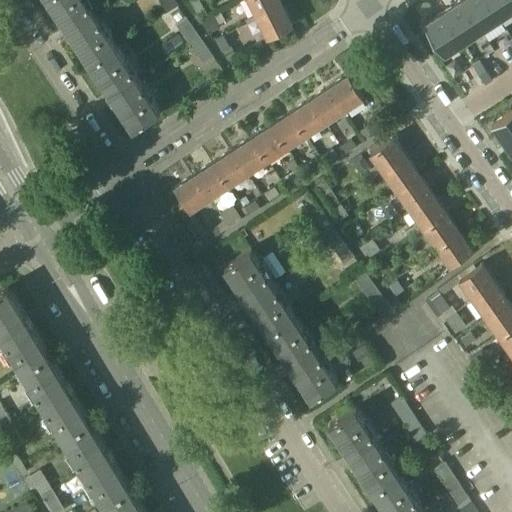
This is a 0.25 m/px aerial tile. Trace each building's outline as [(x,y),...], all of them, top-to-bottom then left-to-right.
[(116,43),(94,11),(87,0),(48,0),(89,61),(116,43)] [(159,0),(167,11),(177,4),(174,0),(159,0)] [(205,9),(199,0),(190,0),(197,13),(205,9)] [(282,2),(280,0),(248,0),(256,15),(282,2)] [(461,0),(457,0),(442,10),(463,41),(481,30),(461,0)] [(487,0),(461,0),(481,30),(499,18),(487,0)] [(511,0),(487,0),(499,18),(511,9),(511,0)] [(292,23),(282,2),(256,15),(267,36),(292,23)] [(442,10),(423,22),(444,54),(463,41),(442,10)] [(220,28),(213,15),(202,21),(208,34),(220,28)] [(214,55),(186,17),(177,24),(204,62),(214,55)] [(223,35),(215,39),(221,50),(228,46),(223,35)] [(160,109),(138,76),(116,43),(89,61),(132,127),(160,109)] [(479,58),(472,63),(479,73),(485,68),(479,59),(479,58)] [(485,68),(479,73),(485,83),(492,78),(485,68)] [(363,96),(347,72),(328,84),(344,108),(363,96)] [(344,108),(328,84),(309,97),(324,121),(344,108)] [(324,121),(309,97),(289,109),(305,133),(324,121)] [(511,108),(491,123),(504,142),(511,135),(511,108)] [(305,133),(289,109),(270,122),(286,146),(305,133)] [(366,136),(378,128),(374,121),(362,129),(366,136)] [(286,146),(270,122),(251,134),(266,159),(286,146)] [(266,159),(251,134),(231,147),(247,171),(266,159)] [(346,149),(358,141),(354,134),(341,142),(346,149)] [(392,135),(369,151),(377,162),(370,167),(376,175),(383,170),(406,154),(392,135)] [(326,161),(338,153),(334,146),(321,154),(326,161)] [(247,171),(231,147),(212,160),(228,184),(247,171)] [(419,173),(406,154),(383,170),(396,189),(419,173)] [(307,173),(320,165),(315,158),(303,166),(307,173)] [(228,184),(212,160),(193,172),(208,196),(228,184)] [(288,185),(304,174),(297,164),(281,175),(288,185)] [(208,196),(193,172),(173,185),(189,209),(208,196)] [(433,192),(419,173),(396,189),(410,208),(433,192)] [(341,200),(325,177),(318,182),(334,205),(341,200)] [(269,198),(281,190),(277,183),(264,191),(269,198)] [(446,211),(433,192),(410,208),(423,227),(446,211)] [(249,212),(262,204),(257,197),(245,205),(249,212)] [(350,212),(342,201),(335,206),(342,217),(350,212)] [(241,216),(232,203),(221,211),(230,224),(241,216)] [(315,206),(308,211),(315,221),(337,252),(343,260),(353,252),(325,214),(323,216),(315,206)] [(460,230),(446,211),(423,227),(437,246),(460,230)] [(208,217),(201,222),(206,230),(210,237),(223,229),(218,222),(213,226),(208,217)] [(364,231),(356,220),(348,225),(356,236),(364,231)] [(473,249),(460,230),(437,246),(450,265),(473,249)] [(369,255),(386,243),(378,232),(361,244),(369,255)] [(294,312),(272,279),(250,246),(223,264),(267,330),(294,312)] [(391,268),(384,256),(376,261),(383,273),(391,268)] [(495,280),(482,261),(459,277),(472,296),(495,280)] [(390,306),(363,267),(353,275),(380,313),(390,306)] [(395,277),(388,282),(396,292),(403,287),(395,277)] [(509,299),(495,280),(472,296),(485,315),(509,299)] [(48,352),(7,285),(0,289),(0,334),(21,369),(48,352)] [(450,305),(441,291),(432,298),(442,311),(450,305)] [(511,324),(511,303),(509,299),(485,315),(499,334),(511,324)] [(457,310),(447,317),(456,330),(466,323),(471,320),(461,307),(457,310)] [(338,378),(316,345),(294,312),(267,330),(311,396),(338,378)] [(511,352),(511,324),(499,334),(511,353),(511,352)] [(477,337),(471,330),(461,337),(467,345),(477,337)] [(483,350),(476,355),(483,363),(490,358),(483,350)] [(357,376),(377,363),(370,351),(349,364),(357,376)] [(90,419),(48,352),(21,369),(62,436),(90,419)] [(501,378),(494,368),(487,373),(494,382),(501,378)] [(511,397),(511,394),(507,387),(500,392),(506,402),(511,397)] [(428,433),(415,414),(402,394),(391,401),(417,440),(428,433)] [(24,440),(0,400),(0,425),(13,447),(24,440)] [(400,470),(378,437),(356,404),(328,422),(373,488),(400,470)] [(131,487),(90,419),(62,436),(103,504),(131,487)] [(471,499),(458,480),(445,460),(435,466),(460,505),(471,499)] [(56,511),(65,507),(40,466),(29,473),(52,511),(56,511)] [(427,511),(400,470),(373,488),(388,511),(427,511)] [(146,511),(131,487),(103,504),(108,511),(146,511)] [(30,511),(32,511),(26,501),(7,511),(30,511)]
